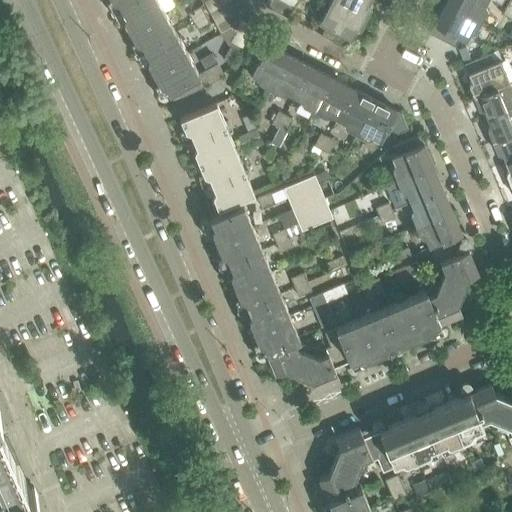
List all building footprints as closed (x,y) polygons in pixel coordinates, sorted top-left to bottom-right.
[(164,11),(157,0),(111,0),(120,14),(122,19),(129,30),(164,11)] [(293,6),(281,0),(267,0),(265,6),(288,17),(293,6)] [(359,30),(365,19),(365,18),(330,0),(319,23),(325,26),(321,35),(346,48),(354,31),(356,31),(359,30)] [(369,3),(370,0),(330,0),(365,18),(371,8),(370,4),(369,3)] [(484,5),(486,0),(446,0),(445,3),(481,21),(487,9),(485,6),(484,5)] [(475,33),(481,21),(445,3),(429,33),(454,46),(459,38),(465,41),(470,33),(471,34),(475,33)] [(206,15),(201,6),(188,13),(193,22),(206,15)] [(511,19),(511,10),(506,7),(502,14),(511,19)] [(241,22),(242,20),(236,10),(214,23),(220,34),(230,28),(236,32),(241,22)] [(187,52),(164,11),(129,30),(138,46),(143,56),(152,72),(187,52)] [(210,23),(206,15),(193,22),(198,30),(210,23)] [(271,90),(289,55),(258,39),(245,63),(254,68),(250,75),(257,79),(257,80),(258,83),(271,90)] [(232,64),(239,51),(230,46),(223,59),(232,64)] [(199,74),(187,52),(152,72),(158,83),(165,93),(168,92),(172,100),(177,101),(221,77),(222,72),(217,64),(199,74)] [(509,81),(500,59),(494,62),(490,53),(463,64),(471,81),(470,82),(468,85),(473,96),(509,81)] [(292,97),(309,65),(289,55),(271,90),(281,95),(285,94),(285,93),(292,97)] [(312,111),(331,76),(309,65),(292,97),(300,101),(299,102),(301,106),(312,111)] [(335,119),(351,87),(331,76),(312,111),(324,117),(328,116),(335,119)] [(511,106),(511,88),(509,81),(473,96),(478,109),(481,110),(483,110),(486,118),(511,106)] [(355,133),(373,98),(351,87),(335,119),(343,123),(342,124),(344,128),(355,133)] [(407,129),(400,112),(373,98),(355,133),(366,140),(370,139),(371,138),(379,142),(386,128),(397,133),(407,129)] [(234,147),(216,103),(216,102),(179,118),(198,162),(234,147)] [(511,132),(511,106),(486,118),(489,126),(488,126),(487,130),(491,141),(511,132)] [(278,127),(285,115),(278,111),(271,124),(278,127)] [(258,126),(256,122),(249,114),(241,118),(247,131),(258,126)] [(286,131),(292,118),(285,115),(278,127),(286,131)] [(511,158),(511,132),(491,141),(496,153),(500,155),(501,154),(504,162),(511,158)] [(321,149),(328,137),(320,133),(314,146),(321,149)] [(433,166),(419,134),(393,145),(396,154),(390,157),(394,166),(392,167),(390,170),(396,182),(433,166)] [(329,153),(335,140),(328,137),(321,149),(329,153)] [(253,193),(234,147),(198,162),(217,208),(253,193)] [(442,188),(433,166),(396,182),(400,193),(404,195),(406,194),(409,202),(442,188)] [(332,218),(314,174),(283,188),(292,210),(300,231),(332,218)] [(451,210),(442,188),(409,202),(412,209),(411,210),(409,214),(414,226),(451,210)] [(274,201),(270,192),(257,197),(261,207),(274,201)] [(391,210),(387,202),(374,208),(377,216),(391,210)] [(251,226),(242,203),(210,217),(210,218),(206,219),(209,227),(211,227),(211,230),(215,242),(251,226)] [(394,217),(391,210),(377,216),(380,223),(394,217)] [(461,233),(451,210),(414,226),(419,237),(424,240),(425,240),(428,247),(461,233)] [(270,271),(261,249),(251,226),(215,242),(220,253),(223,254),(222,256),(227,269),(230,272),(229,274),(234,286),(270,271)] [(289,237),(285,228),(272,233),(276,243),(289,237)] [(293,247),(289,237),(276,243),(280,252),(293,247)] [(476,269),(468,249),(466,250),(465,246),(457,250),(453,243),(430,252),(437,268),(432,278),(462,291),(468,277),(478,273),(476,269)] [(410,255),(407,247),(394,252),(397,260),(410,255)] [(419,276),(414,262),(404,266),(410,280),(419,276)] [(288,315),(279,293),(270,271),(234,286),(239,297),(241,298),(240,301),(245,313),(249,316),(248,318),(252,330),(288,315)] [(308,281),(304,272),(290,278),(294,287),(308,281)] [(383,291),(378,277),(368,281),(374,295),(383,291)] [(461,313),(457,304),(462,291),(432,278),(428,288),(402,299),(417,336),(429,331),(430,329),(432,330),(447,324),(448,321),(447,319),(461,313)] [(312,291),(308,281),(294,287),(299,297),(312,291)] [(374,295),(368,281),(359,285),(365,298),(374,295)] [(334,322),(322,292),(309,298),(321,327),(334,322)] [(417,336),(402,299),(357,319),(372,355),(385,349),(386,347),(388,348),(403,342),(404,340),(406,341),(417,336)] [(299,342),(288,315),(252,330),(257,342),(260,343),(259,345),(264,358),(265,359),(267,360),(269,359),(275,374),(285,370),(297,375),(309,346),(299,342)] [(372,355),(357,319),(323,333),(329,346),(320,350),(309,346),(297,375),(311,381),(315,390),(339,380),(337,376),(341,374),(345,366),(358,361),(359,358),(362,359),(372,355)] [(496,428),(508,398),(494,393),(490,383),(476,389),(475,387),(473,386),(461,391),(459,392),(458,394),(459,396),(445,402),(461,439),(472,434),(474,430),(473,429),(485,424),(496,428)] [(511,400),(508,398),(496,428),(506,432),(511,447),(511,400)] [(464,448),(461,439),(445,402),(432,408),(431,406),(429,405),(417,410),(414,411),(414,413),(415,415),(401,421),(417,458),(428,453),(429,449),(429,448),(438,444),(443,457),(464,448)] [(417,458),(401,421),(388,426),(387,424),(385,423),(372,428),(367,431),(364,429),(360,431),(359,427),(335,437),(339,447),(328,473),(318,477),(328,500),(328,501),(361,487),(359,483),(367,463),(376,458),(382,472),(393,467),(392,464),(401,460),(401,461),(405,463),(417,458)] [(37,496),(33,486),(29,488),(8,441),(0,444),(0,511),(39,511),(34,498),(37,496)] [(463,475),(459,466),(449,470),(453,479),(463,475)] [(406,494),(397,474),(384,480),(393,500),(406,494)] [(362,511),(370,509),(361,487),(328,501),(328,500),(324,501),(326,507),(328,511),(362,511)]
